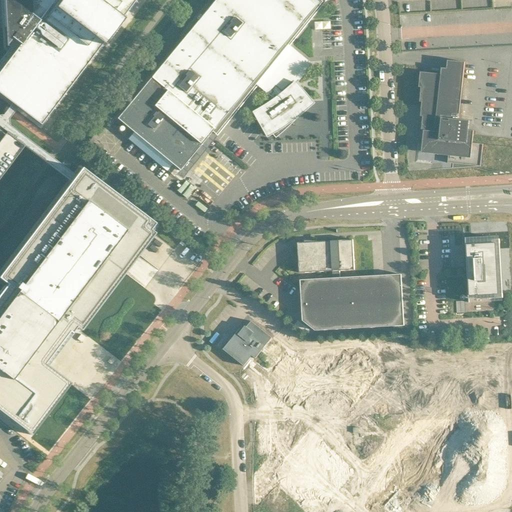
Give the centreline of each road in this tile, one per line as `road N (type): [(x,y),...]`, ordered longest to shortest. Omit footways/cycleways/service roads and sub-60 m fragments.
road 1 (unclassified): [(167,341),(240,247),(270,222),(300,212),(394,206)]
road 2 (unclassified): [(34,511),(167,341)]
road 3 (unclassified): [(394,206),(379,0)]
road 4 (unclassified): [(167,341),(229,390),(244,511)]
